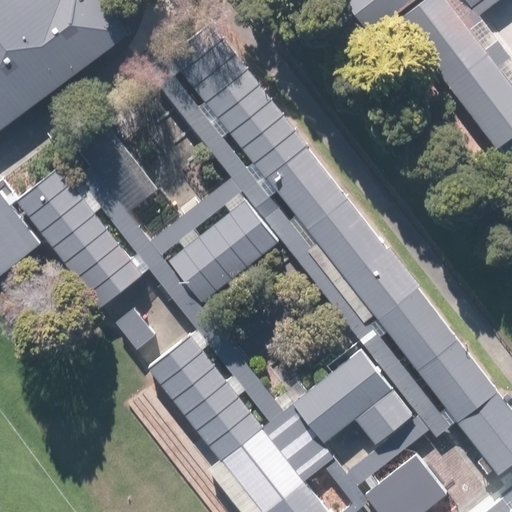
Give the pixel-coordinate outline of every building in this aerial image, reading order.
[(112,0),(0,0),(0,122),(131,26),(112,0)] [(350,0),(377,35),(403,15),(505,150),(511,144),(511,61),(510,63),(474,15),(494,0),(350,0)] [(511,396),(227,33),(185,66),(499,467),(511,456),(511,396)] [(65,159),(17,195),(101,303),(148,266),(65,159)] [(42,238),(5,186),(0,189),(0,263),(2,266),(42,238)] [(283,236),(249,191),(169,252),(203,296),(283,236)] [(157,334),(133,305),(113,321),(137,350),(157,334)] [(191,330),(152,360),(272,511),(332,511),(303,475),(335,450),(292,396),(263,420),(191,330)] [(388,380),(358,340),(292,391),(322,430),(388,380)] [(414,511),(450,483),(420,446),(369,488),(389,511),(414,511)]
